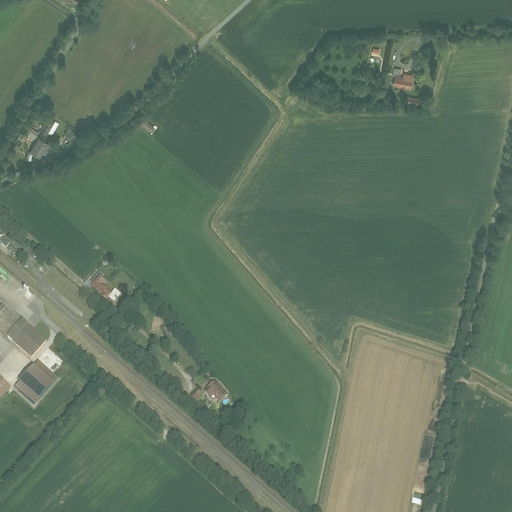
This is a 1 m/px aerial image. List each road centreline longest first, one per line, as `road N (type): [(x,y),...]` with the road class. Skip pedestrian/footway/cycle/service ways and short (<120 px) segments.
road 1 (unclassified): [(435,511),(511,159)]
road 2 (unclassified): [(0,181),(120,121),(249,0)]
road 3 (tertiary): [(0,161),(96,0)]
